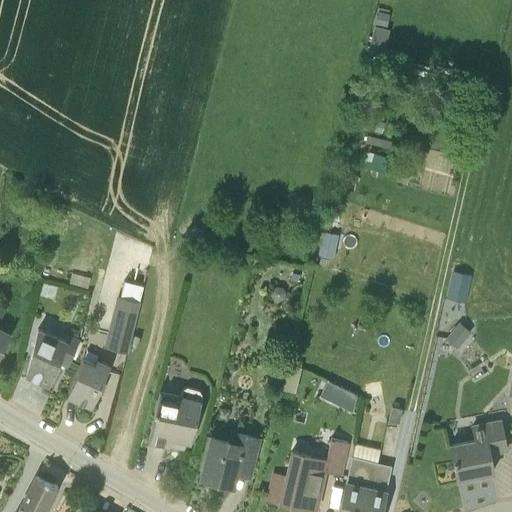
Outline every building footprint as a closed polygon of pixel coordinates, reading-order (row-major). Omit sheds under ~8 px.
[(377,11),(375,22),(386,25),(389,13),(377,11)] [(382,56),(388,28),(373,25),(366,53),(382,56)] [(375,116),(367,114),(364,125),(372,127),(375,116)] [(385,123),(377,120),(374,131),(382,133),(385,123)] [(337,186),(352,189),(355,175),(341,171),(337,186)] [(318,245),(317,254),(332,257),(333,248),(318,245)] [(465,302),(471,275),(452,271),(446,298),(465,302)] [(296,272),(290,273),(288,278),(292,283),(298,282),(300,276),(296,272)] [(117,294),(103,346),(125,351),(142,285),(124,280),(120,295),(117,294)] [(272,300),(278,301),(283,298),(285,292),(281,287),(275,285),(270,289),(269,295),(272,300)] [(444,335),(456,346),(470,331),(457,320),(444,335)] [(0,326),(0,352),(12,332),(0,326)] [(78,340),(76,339),(69,335),(67,335),(65,340),(37,328),(26,372),(48,382),(58,360),(68,364),(78,340)] [(81,331),(74,328),(70,335),(78,339),(81,331)] [(91,406),(99,388),(110,364),(96,357),(94,362),(83,357),(66,395),(91,406)] [(287,362),(281,388),(295,391),(301,366),(287,362)] [(354,408),(361,392),(329,377),(321,392),(354,408)] [(366,382),(368,398),(386,396),(384,380),(366,382)] [(147,440),(165,444),(168,445),(171,437),(190,442),(202,399),(201,398),(202,395),(198,389),(187,386),(181,389),(178,401),(157,395),(147,440)] [(388,419),(398,421),(401,407),(391,405),(388,419)] [(488,447),(505,444),(500,419),(474,425),(477,437),(451,445),(457,478),(493,470),(488,447)] [(210,436),(200,476),(233,485),(238,465),(251,468),(259,438),(239,433),(237,443),(210,436)] [(273,472),(268,494),(281,497),(280,501),(315,509),(324,469),(340,473),(347,441),(330,437),(326,458),(292,450),(286,475),(273,472)] [(511,447),(493,452),(497,468),(511,464),(511,447)] [(345,481),(338,511),(380,511),(386,491),(390,466),(351,456),(345,481)] [(44,511),(57,485),(36,475),(17,511),(44,511)]
